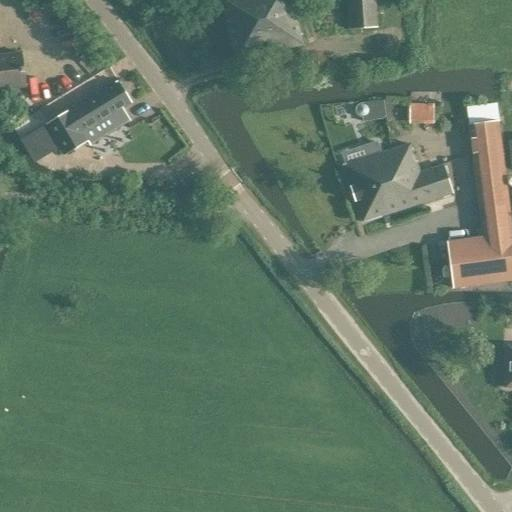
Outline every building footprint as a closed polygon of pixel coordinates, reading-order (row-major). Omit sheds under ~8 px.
[(224,0),(240,59),(302,44),(291,0),(224,0)] [(380,0),(353,0),(356,32),(382,30),(380,0)] [(0,91),(30,88),(25,54),(2,57),(0,44),(0,91)] [(93,143),(87,133),(134,104),(121,82),(50,126),(69,158),(93,143)] [(365,119),(367,119),(367,124),(389,121),(387,103),(363,106),(362,107),(361,108),(360,109),(360,110),(360,111),(360,112),(360,113),(360,114),(361,115),(361,116),(362,117),(363,118),(365,119)] [(413,124),(438,124),(438,105),(413,105),(413,124)] [(164,126),(176,135),(183,125),(172,116),(164,126)] [(511,171),(505,119),(475,123),(491,237),(455,242),(461,288),(511,280),(511,171)] [(369,222),(460,192),(451,163),(427,171),(418,142),(351,164),(369,222)] [(421,301),(425,322),(484,310),(479,288),(421,301)]
